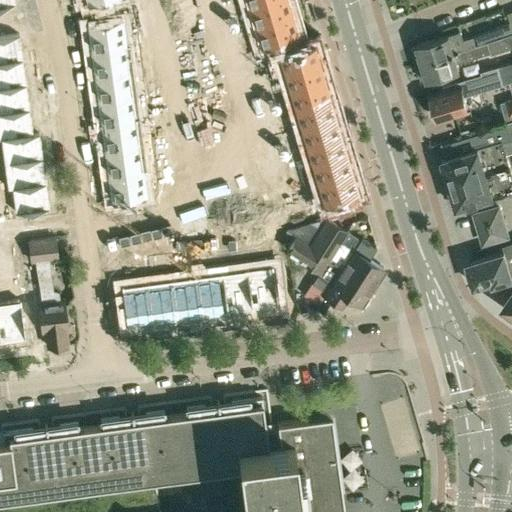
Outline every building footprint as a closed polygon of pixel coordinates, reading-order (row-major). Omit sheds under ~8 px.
[(245,0),(249,10),(280,0),(245,0)] [(287,0),(280,0),(249,10),(255,29),(293,18),(287,0)] [(293,18),(255,29),(261,50),(278,44),(278,46),(283,44),(282,43),(299,38),(293,18)] [(102,21),(87,23),(90,49),(130,44),(130,43),(126,44),(122,19),(107,21),(107,19),(102,20),(102,21)] [(503,36),(511,32),(511,22),(500,27),(503,36)] [(417,63),(476,44),(474,36),(464,39),(461,31),(417,44),(418,46),(412,47),(417,63)] [(511,32),(488,41),(476,44),(417,63),(421,78),(427,77),(427,78),(460,69),(458,62),(491,52),(511,45),(511,32)] [(0,61),(24,58),(20,33),(5,35),(4,33),(0,33),(0,61)] [(295,49),(279,54),(285,73),(320,62),(315,43),(299,47),(299,46),(294,48),(295,49)] [(130,44),(90,49),(94,74),(134,69),(130,44)] [(24,58),(0,61),(0,87),(27,83),(24,58)] [(320,62),(285,73),(290,91),(326,80),(320,62)] [(464,95),(487,88),(505,83),(499,66),(483,71),(483,73),(444,85),(445,90),(432,94),(435,105),(434,108),(435,113),(438,115),(439,117),(468,109),(464,95)] [(134,69),(94,74),(97,99),(137,94),(134,69)] [(326,80),(290,91),(296,110),(331,99),(326,80)] [(27,83),(0,87),(0,112),(30,108),(27,83)] [(137,94),(97,99),(101,124),(140,119),(137,94)] [(507,121),(511,119),(511,98),(501,101),(507,121)] [(331,99),(296,110),(301,128),(337,117),(331,99)] [(30,108),(0,112),(0,137),(40,133),(40,132),(34,132),(30,108)] [(337,117),(301,128),(307,146),(343,136),(337,117)] [(140,119),(101,124),(104,149),(144,144),(140,119)] [(511,119),(507,121),(441,141),(446,157),(502,140),(506,153),(511,151),(511,119)] [(40,133),(0,137),(0,138),(0,139),(3,163),(43,157),(40,133)] [(343,136),(307,146),(313,165),(348,154),(343,136)] [(510,164),(506,153),(502,140),(446,157),(442,158),(450,182),(510,164)] [(144,144),(104,149),(107,174),(147,169),(144,144)] [(348,154),(313,165),(318,183),(354,172),(348,154)] [(43,157),(3,163),(7,188),(47,182),(43,157)] [(511,172),(510,164),(450,182),(457,206),(511,189),(511,172)] [(147,169),(107,174),(111,200),(126,198),(126,199),(131,199),(131,197),(146,195),(143,170),(147,170),(147,169)] [(354,172),(318,183),(324,202),(339,198),(340,199),(344,198),(344,196),(359,192),(354,172)] [(47,182),(7,188),(7,189),(11,188),(15,213),(30,211),(30,212),(35,212),(35,210),(50,208),(47,182)] [(476,213),(484,242),(508,235),(499,206),(476,213)] [(286,230),(286,231),(295,236),(373,286),(376,281),(384,268),(368,258),(376,247),(376,246),(361,237),(361,239),(347,230),(327,217),(286,230)] [(54,236),(28,239),(31,260),(37,260),(50,258),(57,257),(54,236)] [(289,245),(288,247),(302,256),(300,259),(320,271),(313,282),(324,289),(322,292),(324,294),(340,305),(347,294),(361,303),(369,291),(373,286),(295,236),(289,245)] [(502,251),(469,262),(472,270),(470,276),(472,282),(477,285),(493,282),(493,284),(511,278),(511,240),(500,245),(502,251)] [(50,258),(37,260),(41,288),(42,300),(46,330),(45,330),(47,345),(51,344),(68,342),(66,328),(68,327),(65,310),(70,310),(69,302),(64,303),(64,302),(64,297),(59,298),(58,291),(54,290),(50,258)] [(273,264),(247,268),(252,308),(277,305),(278,305),(276,289),(277,289),(277,284),(275,284),(273,264)] [(247,268),(222,271),(227,311),(252,308),(247,268)] [(222,271),(197,274),(202,315),(227,311),(222,271)] [(197,274),(172,278),(177,318),(202,315),(197,274)] [(172,278),(147,281),(152,321),(177,318),(172,278)] [(147,281),(121,285),(124,305),(122,305),(123,310),(124,309),(127,326),(128,325),(152,321),(147,281)] [(22,298),(0,301),(0,327),(2,342),(26,339),(28,339),(26,323),(27,323),(26,318),(25,318),(22,298)] [(0,511),(318,511),(344,509),(331,415),(277,422),(278,434),(272,434),(272,429),(266,430),(261,395),(186,405),(186,411),(164,414),(163,408),(100,416),(101,422),(78,425),(77,420),(1,430),(3,442),(0,442),(0,511)]
